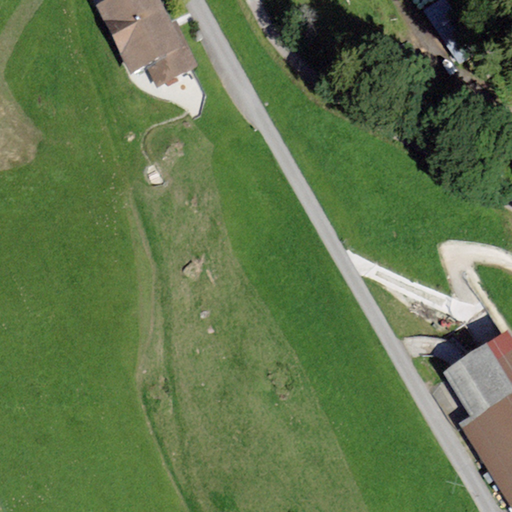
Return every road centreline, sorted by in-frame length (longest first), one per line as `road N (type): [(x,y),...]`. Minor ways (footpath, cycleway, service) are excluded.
road 1 (residential): [(191,0),(487,511)]
road 2 (track): [(254,0),(281,42),(511,205)]
